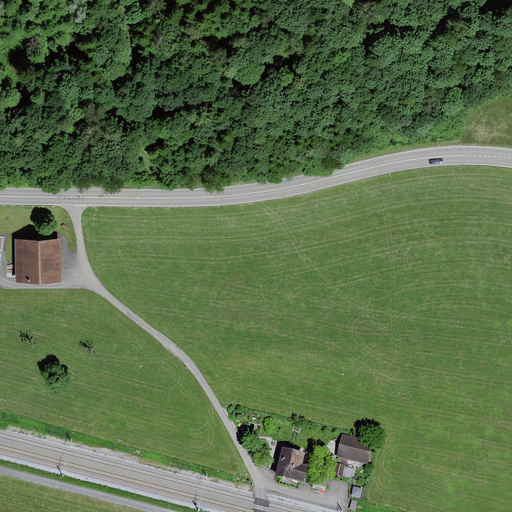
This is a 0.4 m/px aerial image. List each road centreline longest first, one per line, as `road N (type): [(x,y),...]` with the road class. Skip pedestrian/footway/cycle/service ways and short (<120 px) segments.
road 1 (primary): [(511,159),(427,157),(238,195),(73,197)]
road 2 (unclassified): [(73,197),(96,288),(181,358),(259,483),(260,511)]
road 3 (track): [(445,0),(183,87),(144,87),(124,66)]
road 4 (track): [(117,0),(129,19),(121,97),(133,144),(153,165),(143,197)]
road 5 (track): [(0,470),(162,511)]
